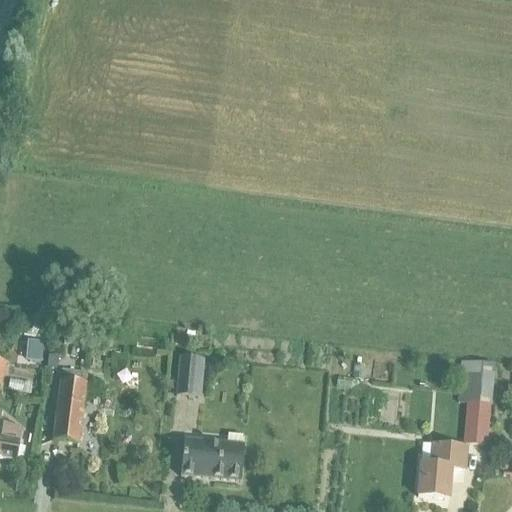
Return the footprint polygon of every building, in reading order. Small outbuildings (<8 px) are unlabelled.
[(26,319),(23,338),(45,342),(48,323),(26,319)] [(65,330),(63,346),(80,347),(81,332),(65,330)] [(179,360),(175,398),(201,400),(204,361),(179,360)] [(461,364),(457,405),(468,406),(464,446),(486,448),(488,406),(492,406),(495,366),(461,364)] [(62,371),(53,443),(79,446),(88,375),(62,371)] [(17,460),(19,448),(22,430),(0,426),(0,421),(1,414),(0,413),(0,459),(17,463),(17,460)] [(184,441),(180,478),(240,484),(244,447),(241,447),(242,437),(228,436),(227,445),(184,441)] [(429,467),(421,466),(418,499),(448,502),(451,472),(466,474),(468,449),(431,445),(431,447),(429,467)] [(429,467),(431,447),(422,446),(421,466),(429,467)]
